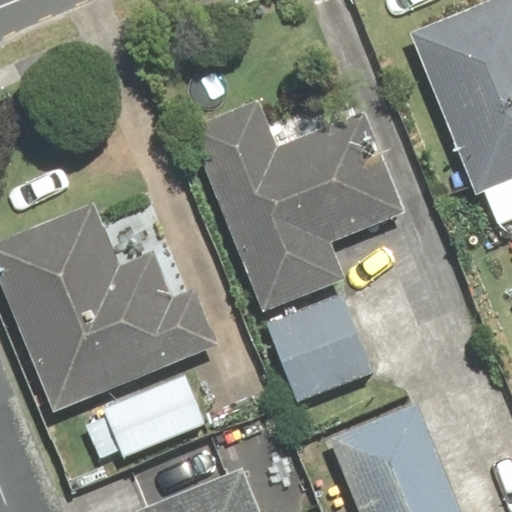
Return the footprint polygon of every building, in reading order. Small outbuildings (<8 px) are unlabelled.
[(511,0),(490,0),(420,28),(500,227),(511,222),(511,0)] [(276,88),(197,119),(270,302),(357,267),(347,241),(420,212),(378,107),(297,139),(276,88)] [(190,355),(224,342),(162,183),(0,247),(0,267),(62,423),(114,403),(134,451),(215,418),(190,355)] [(347,287),(270,324),(306,397),(382,359),(347,287)] [(467,511),(421,397),(332,433),(363,511),(467,511)] [(276,511),(257,468),(158,511),(276,511)]
